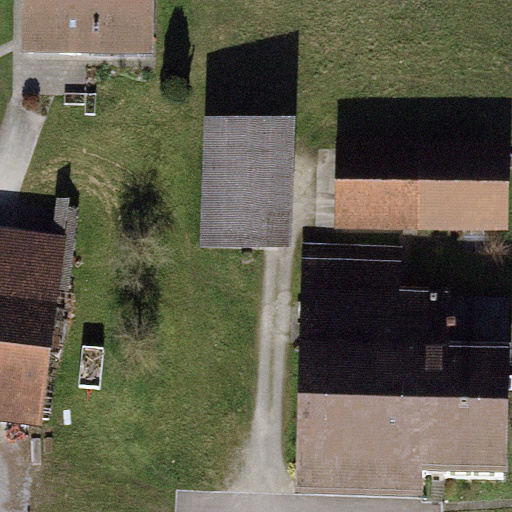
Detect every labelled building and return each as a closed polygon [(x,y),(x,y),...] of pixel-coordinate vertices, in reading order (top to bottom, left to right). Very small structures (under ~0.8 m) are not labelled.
[(31,0),(30,53),(152,55),(153,0),(31,0)] [(212,131),(209,251),(292,253),(295,133),(212,131)] [(358,149),(356,230),(503,234),(506,153),(358,149)] [(0,235),(0,301),(58,309),(66,244),(0,235)] [(308,250),(308,301),(404,303),(404,252),(308,250)] [(0,301),(0,422),(44,428),(58,309),(0,301)] [(308,301),(305,474),(506,478),(509,304),(404,303),(308,301)]
